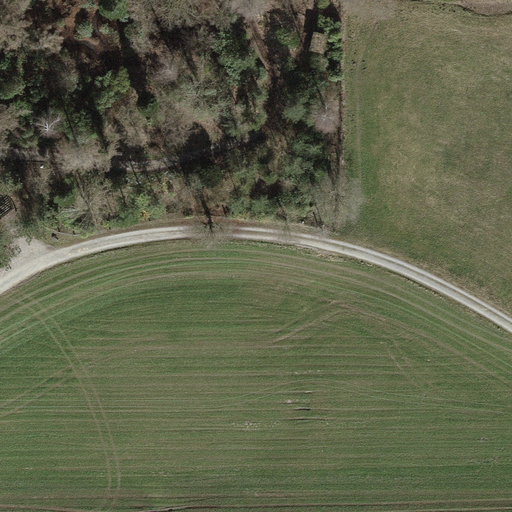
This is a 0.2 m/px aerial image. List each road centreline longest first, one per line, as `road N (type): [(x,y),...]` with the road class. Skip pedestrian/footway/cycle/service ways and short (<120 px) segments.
road 1 (track): [(39,264),(167,233),(240,231),(364,245),(511,321)]
road 2 (track): [(0,151),(105,166),(160,164),(259,133)]
